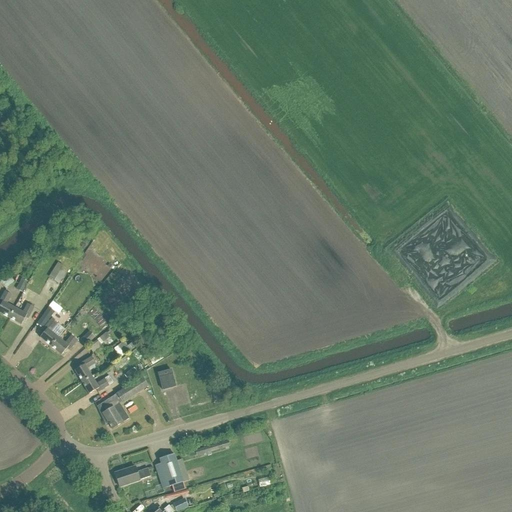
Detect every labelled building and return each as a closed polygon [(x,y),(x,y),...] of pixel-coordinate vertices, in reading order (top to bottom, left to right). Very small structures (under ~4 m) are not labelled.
[(50,276),(61,282),(68,270),(57,264),(50,276)] [(6,274),(0,280),(0,282),(7,290),(15,282),(6,274)] [(0,306),(0,313),(9,318),(15,308),(8,304),(12,296),(5,292),(0,301),(0,303),(1,304),(0,306)] [(9,318),(22,325),(25,319),(28,319),(34,307),(27,304),(23,312),(15,308),(9,318)] [(42,329),(54,312),(48,308),(36,325),(42,329)] [(39,338),(50,347),(58,338),(51,333),(58,324),(51,319),(43,330),(45,332),(39,338)] [(85,346),(87,345),(95,338),(89,331),(79,340),(85,346)] [(101,345),(110,337),(106,333),(97,340),(101,345)] [(50,347),(61,356),(67,349),(69,351),(77,341),(71,336),(65,344),(58,338),(50,347)] [(135,347),(132,342),(126,347),(123,342),(114,349),(121,359),(129,354),(128,352),(135,347)] [(163,352),(154,357),(157,362),(167,357),(163,352)] [(74,371),(81,383),(92,377),(87,369),(96,364),(92,357),(80,364),(82,366),(74,371)] [(154,367),(147,368),(151,384),(158,383),(154,367)] [(129,382),(138,376),(134,369),(125,375),(129,382)] [(158,374),(162,391),(175,387),(171,370),(158,374)] [(81,383),(88,395),(96,391),(97,393),(109,386),(104,379),(96,384),(92,377),(81,383)] [(108,424),(111,429),(123,424),(122,423),(129,419),(120,405),(121,404),(122,404),(148,387),(142,378),(116,395),(96,407),(97,407),(96,408),(105,426),(108,424)] [(194,451),(196,456),(218,450),(216,444),(194,451)] [(174,455),(159,459),(161,464),(155,466),(162,489),(183,483),(174,455)] [(139,481),(137,473),(135,467),(115,474),(119,487),(139,481)] [(148,469),(137,473),(139,481),(150,477),(148,469)] [(186,481),(192,480),(190,469),(184,470),(186,481)] [(183,483),(172,486),(174,494),(186,490),(183,483)] [(183,500),(173,505),(174,505),(176,511),(186,508),(183,500)]
